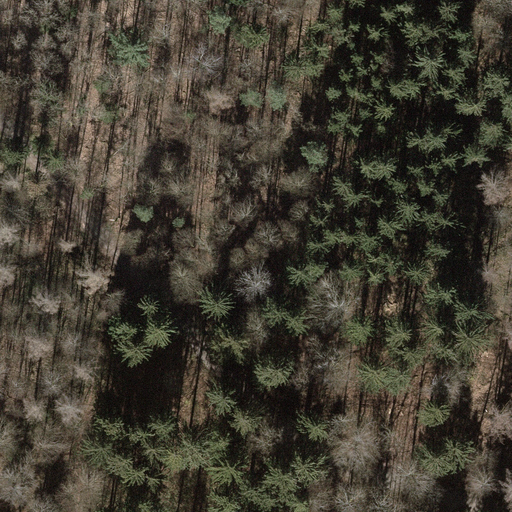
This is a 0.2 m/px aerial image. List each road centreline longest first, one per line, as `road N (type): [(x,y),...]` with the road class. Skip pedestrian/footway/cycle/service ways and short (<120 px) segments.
road 1 (track): [(511,510),(358,464),(248,404),(129,277)]
road 2 (track): [(129,277),(0,109)]
